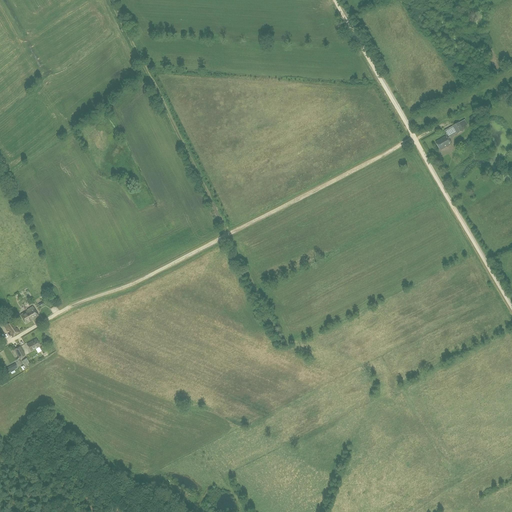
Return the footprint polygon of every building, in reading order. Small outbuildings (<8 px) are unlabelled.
[(468,125),(464,119),(459,122),(452,125),(453,126),(444,130),(447,135),(435,141),(440,150),(451,144),(448,137),(456,133),(457,133),(463,129),(462,128),(468,125)] [(27,309),(28,310),(20,315),(25,323),(39,315),(33,306),(27,309)] [(15,329),(14,326),(15,325),(11,319),(4,325),(8,330),(9,330),(11,332),(10,332),(13,336),(20,331),(17,328),(15,329)] [(30,351),(39,346),(36,339),(26,344),(30,351)] [(19,358),(25,355),(20,346),(15,349),(19,358)]
